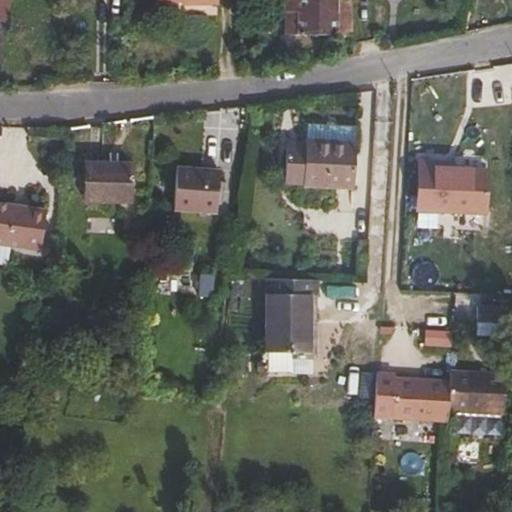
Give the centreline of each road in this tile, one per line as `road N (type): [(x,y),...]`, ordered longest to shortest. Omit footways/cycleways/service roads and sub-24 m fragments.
road 1 (residential): [(0,103),(141,100),(511,42)]
road 2 (unknown): [(406,61),(391,308),(468,318)]
